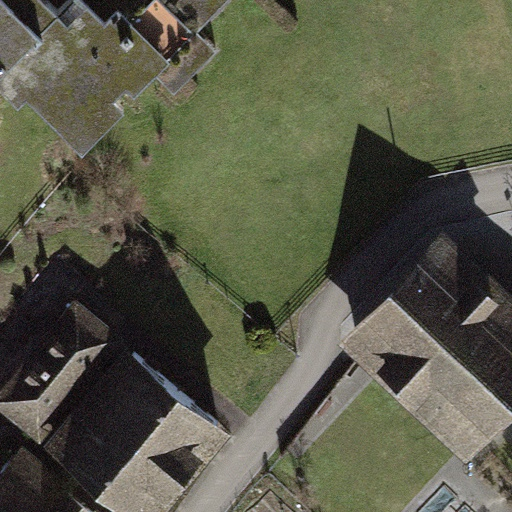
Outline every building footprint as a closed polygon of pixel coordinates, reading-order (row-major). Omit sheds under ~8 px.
[(45,0),(0,0),(0,96),(14,83),(88,157),(247,0),(89,0),(68,22),(45,0)] [(511,300),(439,234),(339,342),(468,460),(511,411),(511,300)] [(0,392),(0,407),(42,443),(128,339),(78,298),(0,392)] [(48,446),(128,511),(170,511),(234,434),(128,347),(48,446)] [(104,511),(27,448),(0,480),(0,511),(104,511)]
